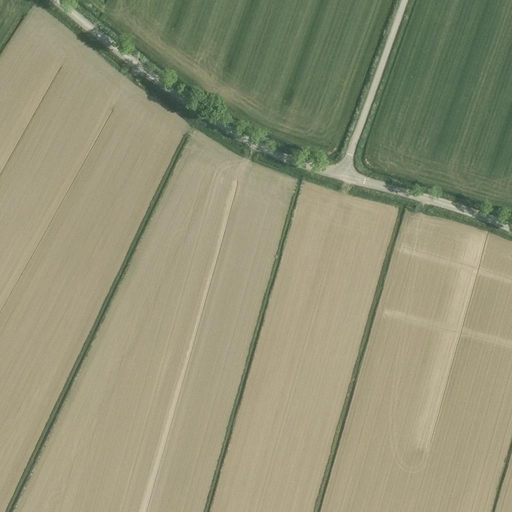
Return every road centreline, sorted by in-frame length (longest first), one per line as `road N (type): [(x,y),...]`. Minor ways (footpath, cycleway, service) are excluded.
road 1 (unclassified): [(350,171),(250,138),(61,0)]
road 2 (unclassified): [(350,171),(410,0)]
road 3 (unclassified): [(511,225),(350,171)]
